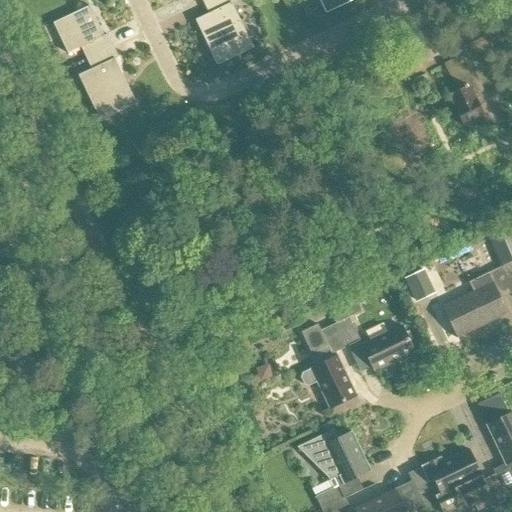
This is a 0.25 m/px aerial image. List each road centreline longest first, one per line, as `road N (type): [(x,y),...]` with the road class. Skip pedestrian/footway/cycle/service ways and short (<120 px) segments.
road 1 (track): [(238,511),(0,51)]
road 2 (residential): [(174,76),(198,92),(230,85),(409,0)]
